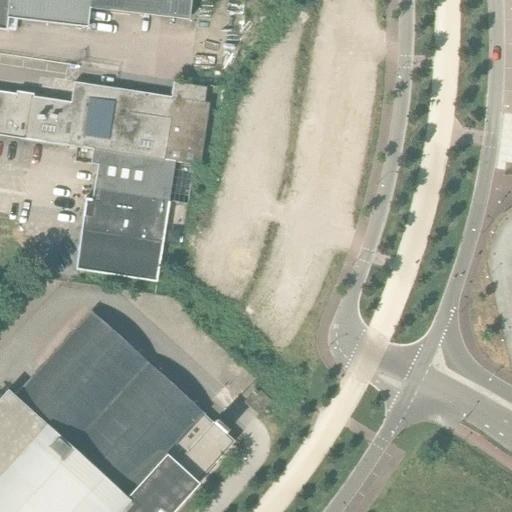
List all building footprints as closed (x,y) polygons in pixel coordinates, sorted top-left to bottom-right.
[(0,0),(0,31),(4,32),(6,20),(87,28),(89,10),(89,0),(0,0)] [(188,0),(89,0),(89,10),(186,22),(188,0)] [(57,95),(71,97),(74,78),(47,74),(46,82),(58,85),(57,95)] [(174,163),(199,167),(208,105),(203,105),(206,89),(173,84),(171,99),(74,84),(71,104),(32,99),(33,96),(17,94),(16,96),(0,93),(0,136),(92,150),(174,163)] [(160,253),(168,202),(174,163),(92,150),(90,168),(94,168),(91,191),(90,200),(86,200),(83,217),(79,242),(160,253)] [(79,242),(75,270),(156,282),(160,253),(79,242)] [(171,511),(173,510),(234,443),(233,442),(236,439),(228,431),(227,432),(216,422),(213,425),(204,416),(91,313),(13,398),(7,392),(0,399),(0,511),(171,511)] [(271,402),(257,390),(244,404),(258,416),(271,402)]
